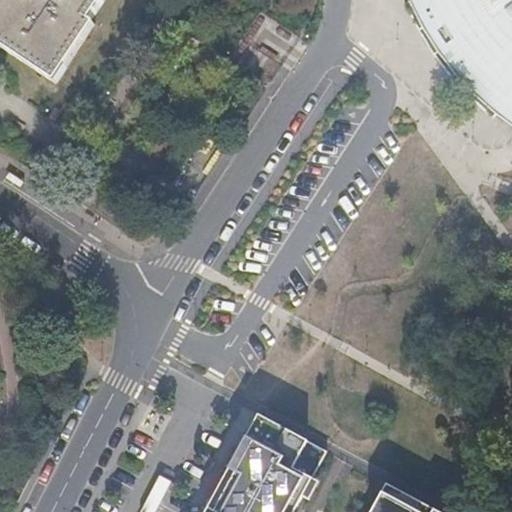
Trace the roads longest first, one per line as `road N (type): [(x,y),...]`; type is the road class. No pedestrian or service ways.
road 1 (residential): [(339,0),(330,42),(145,328)]
road 2 (residential): [(145,328),(52,511)]
road 3 (residential): [(145,328),(121,280),(0,198)]
